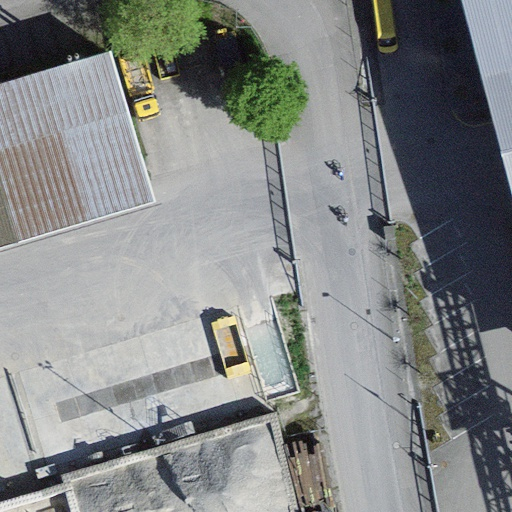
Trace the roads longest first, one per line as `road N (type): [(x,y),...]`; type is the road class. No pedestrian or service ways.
road 1 (residential): [(285,0),(307,52),(376,511)]
road 2 (unknown): [(450,170),(0,278)]
road 3 (unknown): [(511,390),(493,295),(450,170)]
road 4 (unknown): [(450,170),(411,0)]
